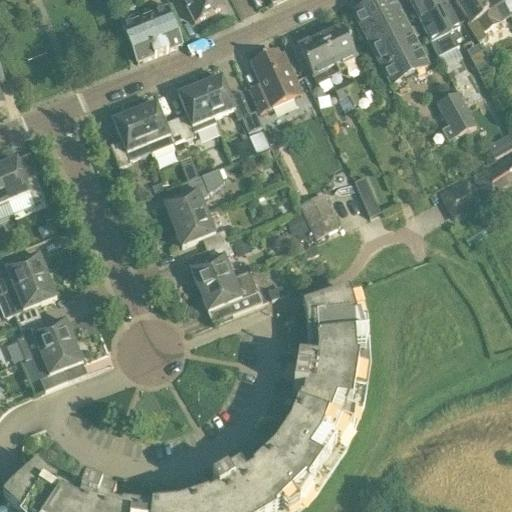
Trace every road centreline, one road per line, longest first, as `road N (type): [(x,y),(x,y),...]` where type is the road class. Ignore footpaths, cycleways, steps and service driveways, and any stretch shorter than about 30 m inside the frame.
road 1 (tertiary): [(55,115),(324,0)]
road 2 (residential): [(149,359),(55,115)]
road 3 (track): [(511,402),(459,415),(389,464)]
